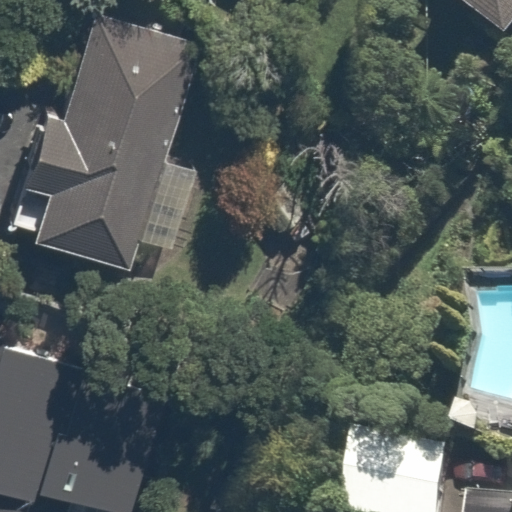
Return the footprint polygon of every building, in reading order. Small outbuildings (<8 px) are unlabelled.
[(178,29),(95,0),(84,0),(56,91),(44,87),(4,204),(120,244),(173,92),(158,87),(178,29)] [(511,22),(511,0),(465,0),(506,31),(511,22)] [(164,376),(0,317),(0,511),(65,511),(74,490),(115,506),(164,376)] [(446,511),(453,451),(368,442),(361,511),(446,511)] [(511,511),(511,495),(470,491),(468,511),(511,511)]
